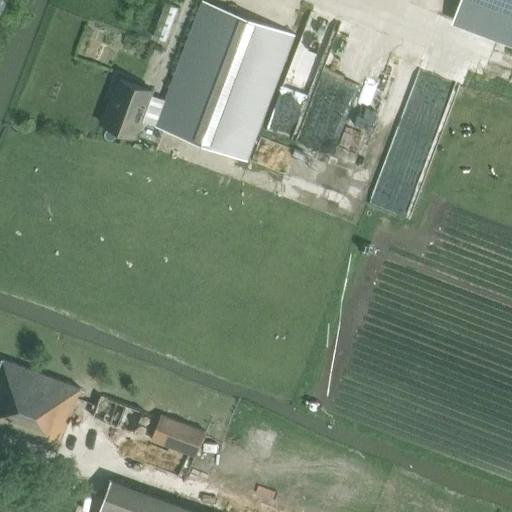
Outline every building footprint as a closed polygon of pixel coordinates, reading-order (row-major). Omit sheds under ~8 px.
[(511,0),(460,0),(454,20),(511,41),(511,0)] [(296,35),(205,1),(167,102),(153,96),(154,92),(122,80),(113,103),(110,102),(102,123),(137,137),(142,122),(247,162),(296,35)] [(166,4),(154,37),(166,41),(178,8),(166,4)] [(335,76),(335,75),(334,69),(330,63),(327,61),(323,59),(317,58),(311,59),(307,61),(305,63),(301,68),(300,75),(300,79),(302,83),(305,88),(310,91),(317,92),(324,91),(329,88),(333,83),(335,76)] [(0,428),(59,451),(83,389),(4,359),(0,369),(0,428)] [(136,434),(144,412),(102,396),(93,417),(136,434)] [(198,457),(207,432),(161,415),(152,440),(198,457)] [(100,511),(194,511),(113,480),(100,511)]
